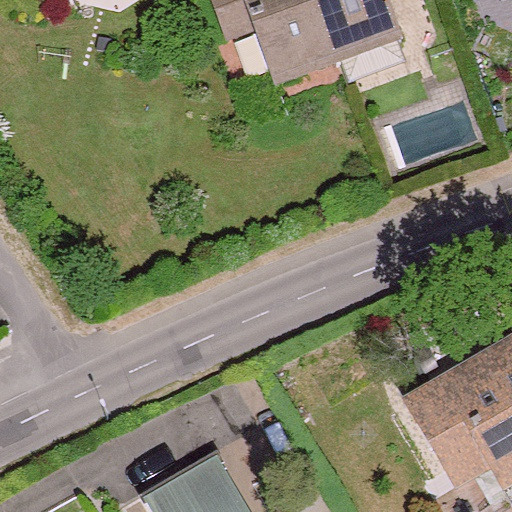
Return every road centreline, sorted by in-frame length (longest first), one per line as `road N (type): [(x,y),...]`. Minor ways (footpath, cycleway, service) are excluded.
road 1 (tertiary): [(83,392),(316,290),(511,217)]
road 2 (residential): [(83,392),(0,263)]
